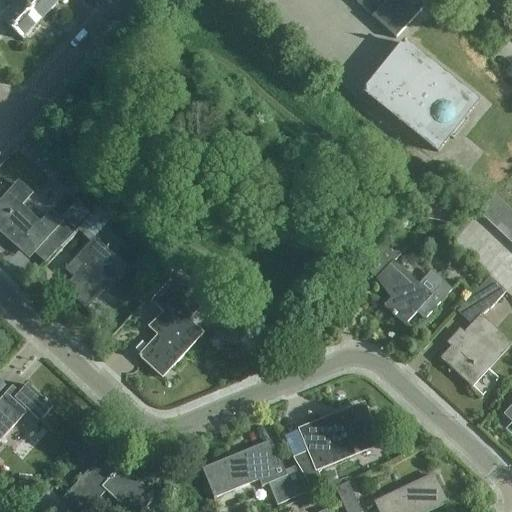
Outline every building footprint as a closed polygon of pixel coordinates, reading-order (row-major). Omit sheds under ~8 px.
[(24,41),(41,22),(16,0),(15,0),(7,9),(10,12),(2,21),(24,41)] [(16,0),(41,22),(58,4),(53,0),(16,0)] [(360,0),(357,3),(397,39),(424,9),(414,0),(360,0)] [(478,104),(405,44),(365,94),(438,153),(450,138),(453,140),(468,121),(465,119),(478,104)] [(51,215),(41,227),(19,207),(30,196),(19,185),(0,205),(0,231),(13,244),(17,240),(32,254),(61,223),(51,215)] [(486,220),(502,202),(495,195),(479,213),(486,220)] [(493,227),(510,209),(502,202),(486,220),(493,227)] [(78,203),(63,219),(75,230),(90,214),(78,203)] [(431,203),(428,220),(446,223),(449,206),(431,203)] [(110,218),(100,208),(81,228),(92,238),(110,218)] [(500,233),(511,220),(511,211),(510,209),(493,227),(500,233)] [(507,240),(511,235),(511,220),(500,233),(507,240)] [(433,272),(420,286),(394,262),(407,249),(394,236),(365,268),(395,296),(384,307),(405,326),(417,313),(425,320),(453,290),(433,272)] [(65,290),(86,310),(124,268),(95,242),(78,260),(67,272),(76,279),(65,290)] [(146,248),(137,257),(150,269),(159,260),(146,248)] [(185,317),(205,296),(176,269),(168,278),(172,281),(152,303),(164,314),(149,329),(158,337),(138,358),(140,360),(141,360),(162,380),(204,335),(204,334),(210,327),(203,320),(197,328),(185,317)] [(491,277),(473,296),(490,311),(507,293),(491,277)] [(453,348),(442,360),(472,387),(510,345),(490,327),(490,326),(482,319),(481,318),(473,327),(464,336),(460,332),(449,344),(453,348)] [(53,410),(28,386),(15,399),(8,393),(0,401),(0,443),(28,413),(40,424),(53,410)] [(363,425),(356,408),(299,431),(308,454),(294,460),(297,465),(298,467),(314,493),(324,489),(317,473),(359,455),(357,451),(379,442),(371,422),(363,425)] [(269,484),(278,507),(308,494),(301,477),(299,478),(295,468),(285,472),(282,465),(280,466),(270,443),(239,456),(240,459),(219,468),(218,465),(203,471),(213,494),(211,495),(214,501),(217,500),(217,499),(260,481),(262,487),(269,484)] [(88,511),(106,493),(115,501),(121,506),(119,508),(123,511),(140,511),(142,511),(140,508),(146,508),(153,501),(152,495),(106,453),(67,495),(86,511),(88,511)] [(19,476),(18,494),(32,494),(32,477),(19,476)] [(376,503),(379,511),(430,511),(447,504),(433,476),(376,503)] [(361,511),(349,483),(336,489),(346,511),(361,511)] [(32,510),(34,511),(66,511),(68,510),(48,492),(32,510)]
